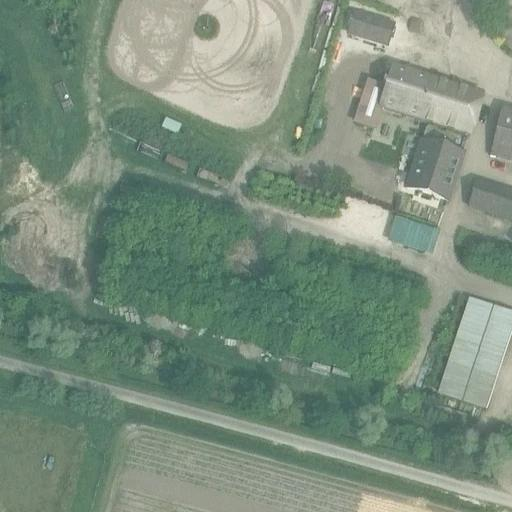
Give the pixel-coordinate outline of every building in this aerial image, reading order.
[(389,46),(396,25),(355,13),(348,34),(389,46)] [(394,33),(415,41),(421,21),(401,14),(394,33)] [(408,189),(447,201),(480,98),(395,71),(382,109),(429,124),(408,189)] [(511,113),(501,111),(490,159),(511,164),(511,113)] [(469,208),(511,222),(511,195),(477,184),(469,208)] [(435,234),(399,223),(394,240),(430,251),(435,234)] [(510,401),(511,393),(511,295),(485,288),(457,386),(510,401)]
